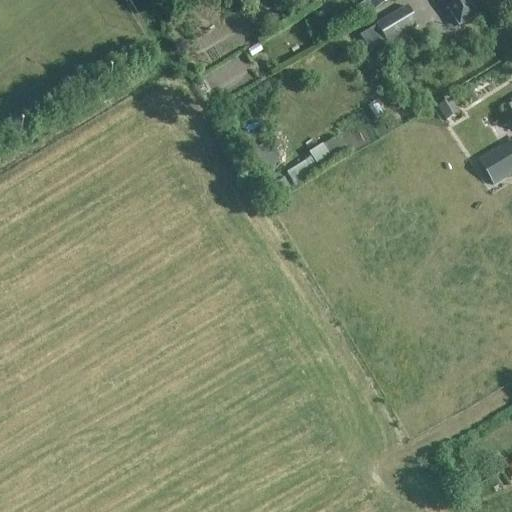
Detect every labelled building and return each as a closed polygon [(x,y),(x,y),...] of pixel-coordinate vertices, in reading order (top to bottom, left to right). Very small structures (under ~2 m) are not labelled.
[(365,0),(367,2),(357,8),(365,19),(374,14),(392,2),(390,0),(365,0)] [(437,0),(446,14),(448,13),(458,30),(477,18),(467,1),(469,0),(437,0)] [(375,29),(385,46),(416,27),(406,10),(375,29)] [(467,96),(455,103),(464,119),(476,113),(467,96)] [(437,109),(445,123),(458,115),(450,101),(437,109)] [(309,167),(317,178),(346,157),(338,146),(309,167)] [(492,188),(511,175),(511,149),(499,158),(497,155),(478,166),(492,188)]
